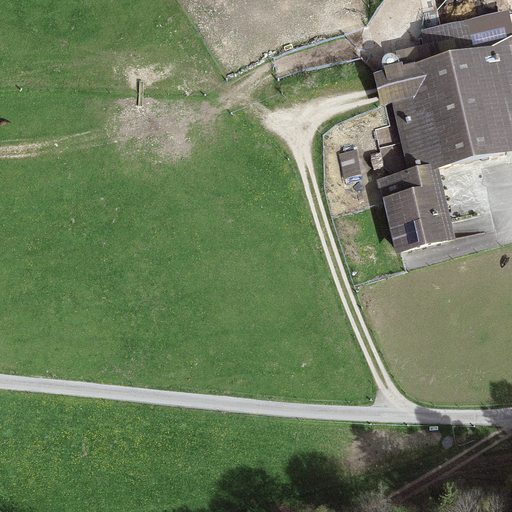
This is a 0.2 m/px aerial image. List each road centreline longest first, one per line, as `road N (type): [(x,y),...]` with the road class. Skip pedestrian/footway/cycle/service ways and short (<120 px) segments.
road 1 (unclassified): [(511,416),(286,409),(0,380)]
road 2 (track): [(511,426),(367,511)]
